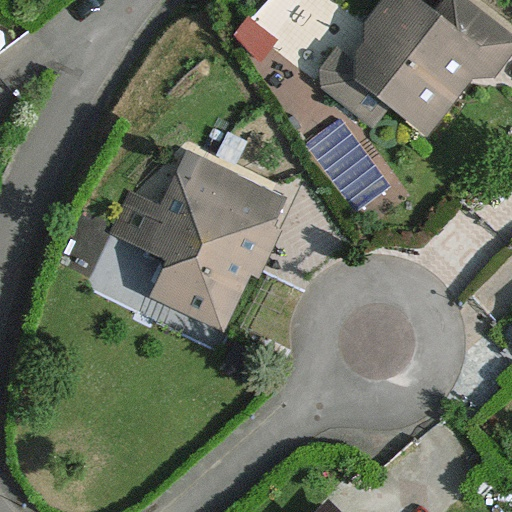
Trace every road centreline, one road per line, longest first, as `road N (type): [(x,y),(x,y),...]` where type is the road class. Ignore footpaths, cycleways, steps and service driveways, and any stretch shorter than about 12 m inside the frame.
road 1 (residential): [(140,0),(84,76),(52,139),(0,291)]
road 2 (residential): [(182,511),(381,342)]
